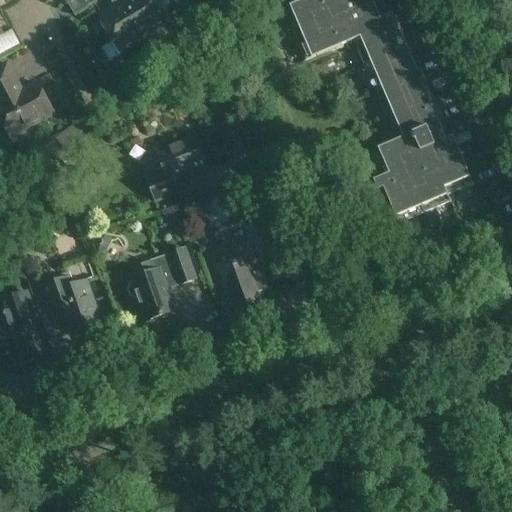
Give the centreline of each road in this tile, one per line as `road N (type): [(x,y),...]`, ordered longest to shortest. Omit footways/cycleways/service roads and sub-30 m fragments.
road 1 (secondary): [(0,467),(356,346)]
road 2 (secondary): [(511,302),(356,346)]
